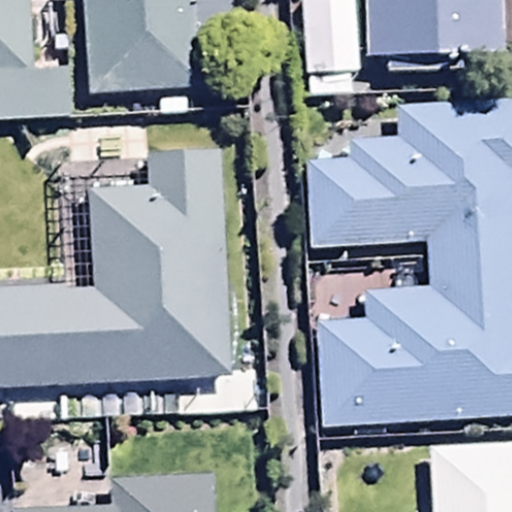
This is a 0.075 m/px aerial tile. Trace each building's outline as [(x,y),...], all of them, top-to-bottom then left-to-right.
[(0,0),(0,131),(67,128),(65,80),(27,82),(22,0),(0,0)] [(78,0),(85,103),(199,96),(196,48),(239,46),(235,0),(78,0)] [(499,65),(497,0),(363,0),(364,66),(499,65)] [(354,6),(301,8),(304,78),(356,77),(354,6)] [(312,332),(315,434),(511,427),(511,107),(387,112),(388,144),(345,146),(345,167),(300,168),(303,255),(422,251),(423,295),(359,297),(360,331),(312,332)] [(0,398),(222,390),(213,164),(143,167),(144,197),(84,200),(88,289),(0,292),(0,398)] [(511,511),(511,456),(426,460),(427,511),(511,511)] [(210,511),(210,483),(102,485),(102,511),(210,511)]
